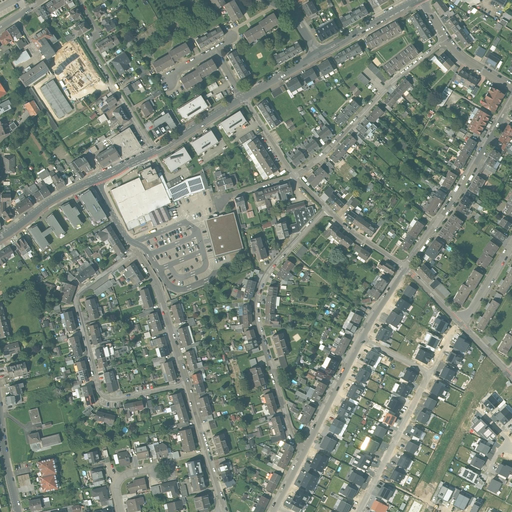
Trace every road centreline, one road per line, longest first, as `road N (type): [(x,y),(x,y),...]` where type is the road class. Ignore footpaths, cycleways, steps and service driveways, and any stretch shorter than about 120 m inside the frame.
road 1 (residential): [(327,210),(273,263),(256,306),(287,422),(304,448)]
road 2 (residential): [(187,383),(115,399),(100,393),(77,295),(137,253)]
road 3 (residential): [(444,38),(293,175)]
road 4 (residential): [(511,98),(405,267)]
road 5 (residential): [(154,152),(94,51),(97,30),(77,0)]
road 6 (residential): [(429,373),(358,511)]
road 7 (residential): [(187,383),(157,286),(137,253)]
road 8 (residential): [(225,509),(187,383)]
road 9 (residential): [(361,339),(304,448)]
